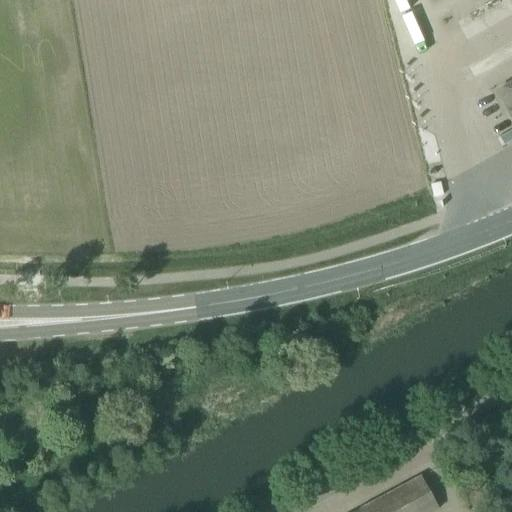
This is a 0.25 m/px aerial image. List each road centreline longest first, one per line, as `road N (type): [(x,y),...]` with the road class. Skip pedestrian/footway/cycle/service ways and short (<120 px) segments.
road 1 (primary): [(113,317),(285,294),(388,268),(511,221)]
road 2 (unclassified): [(289,511),(511,387)]
